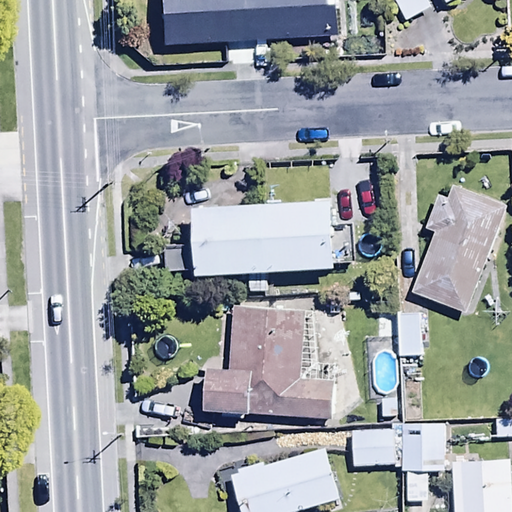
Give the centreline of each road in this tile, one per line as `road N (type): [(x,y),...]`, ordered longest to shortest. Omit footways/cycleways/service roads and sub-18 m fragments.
road 1 (residential): [(511,102),(57,126)]
road 2 (secondary): [(79,511),(57,126)]
road 3 (secondary): [(57,126),(50,0)]
